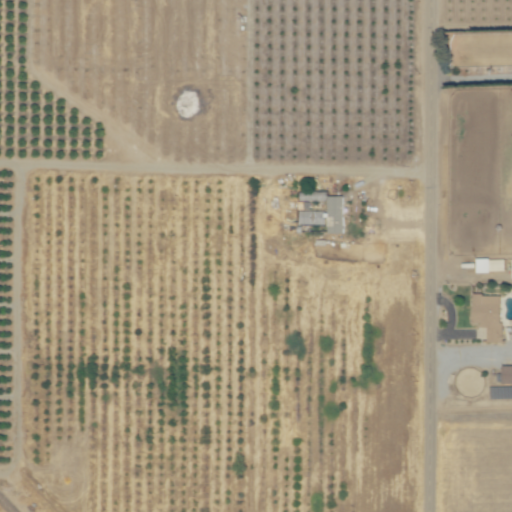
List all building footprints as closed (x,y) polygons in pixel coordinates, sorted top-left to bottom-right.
[(301,201),(317,200),(317,192),(301,193),(301,201)] [(326,234),(342,234),(342,197),(326,196),(326,211),(298,211),(298,224),(326,225),(326,234)] [(504,272),(504,259),(474,260),(475,273),(504,272)] [(485,342),(499,343),(501,295),(471,294),(470,325),(486,326),(485,342)] [(511,366),(501,366),(500,384),(511,384),(511,366)]
